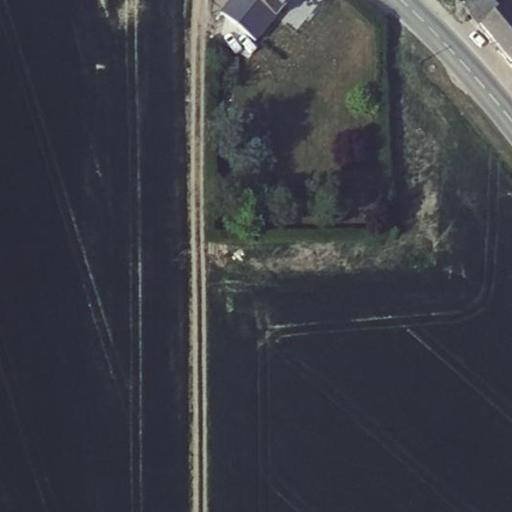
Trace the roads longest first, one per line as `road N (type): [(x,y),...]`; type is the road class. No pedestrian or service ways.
road 1 (track): [(192,511),(200,0)]
road 2 (tertiary): [(399,0),(511,122)]
